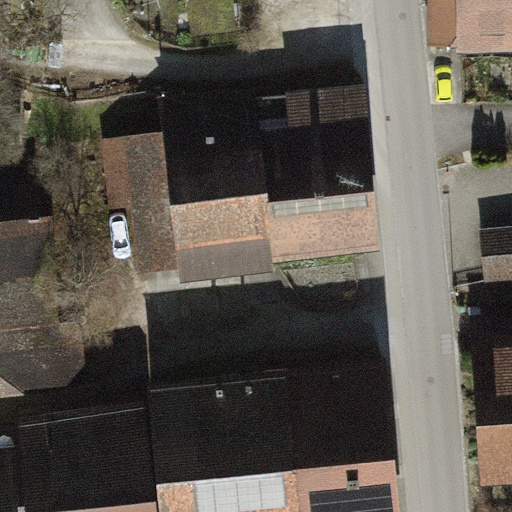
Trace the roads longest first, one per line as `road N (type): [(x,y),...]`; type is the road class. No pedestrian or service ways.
road 1 (residential): [(442,511),(393,0)]
road 2 (unknown): [(400,64),(102,76),(0,59)]
